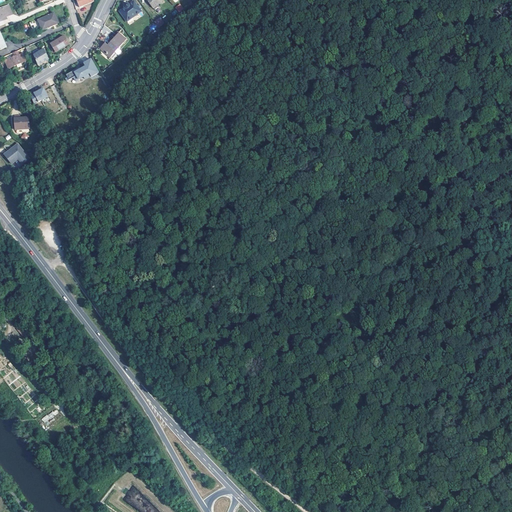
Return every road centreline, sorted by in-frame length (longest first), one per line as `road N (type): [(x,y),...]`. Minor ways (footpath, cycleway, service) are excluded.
road 1 (track): [(101,317),(150,378),(304,511)]
road 2 (secondary): [(0,209),(119,364)]
road 3 (secondary): [(233,490),(119,364)]
road 4 (secondary): [(119,364),(203,507)]
